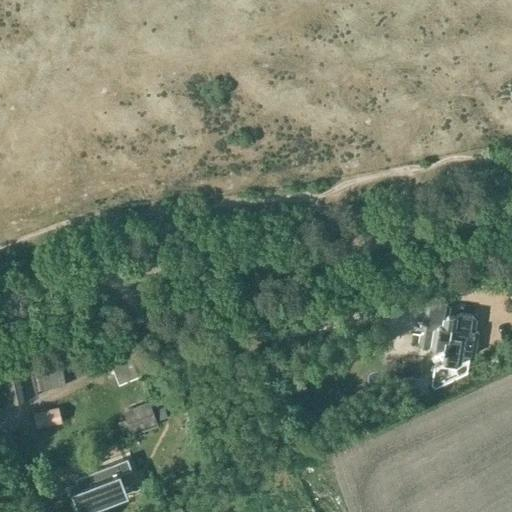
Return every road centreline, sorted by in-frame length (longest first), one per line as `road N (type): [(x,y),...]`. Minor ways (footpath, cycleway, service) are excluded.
road 1 (track): [(362,323),(250,342),(175,342),(130,305),(117,273)]
road 2 (residential): [(0,313),(65,281),(152,268)]
